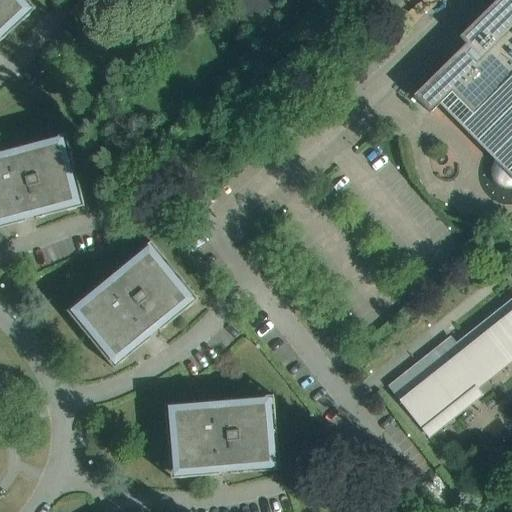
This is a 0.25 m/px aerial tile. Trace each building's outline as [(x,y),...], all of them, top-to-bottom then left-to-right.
[(0,0),(0,42),(36,9),(27,0),(0,0)] [(256,18),(241,0),(233,7),(248,25),(256,18)] [(265,11),(255,0),(241,0),(256,18),(265,11)] [(273,4),(269,0),(255,0),(265,11),(273,4)] [(402,0),(366,0),(381,18),(402,0)] [(511,0),(497,0),(459,37),(466,44),(414,96),(431,113),(441,103),(496,158),(493,167),(492,169),(492,170),(492,172),(492,174),(493,176),(493,178),(494,180),(495,181),(497,183),(498,184),(500,185),(502,186),(504,187),(506,188),(508,188),(510,188),(511,188),(511,187),(511,0)] [(248,25),(233,7),(225,14),(240,32),(248,25)] [(85,206),(70,150),(65,134),(17,146),(19,154),(10,156),(8,149),(0,150),(0,228),(27,222),(25,214),(34,212),(36,219),(85,206)] [(160,331),(193,305),(199,300),(151,241),(113,273),(118,279),(110,285),(105,279),(66,311),(114,369),(153,337),(148,331),(155,325),(160,331)] [(511,300),(445,353),(440,346),(389,387),(424,431),(425,430),(425,429),(458,402),(463,409),(481,394),(471,382),(511,349),(511,300)] [(280,470),(275,412),(274,395),(224,399),(225,407),(215,408),(214,400),(165,404),(171,479),(221,475),(220,467),(230,466),(230,474),(280,470)]
